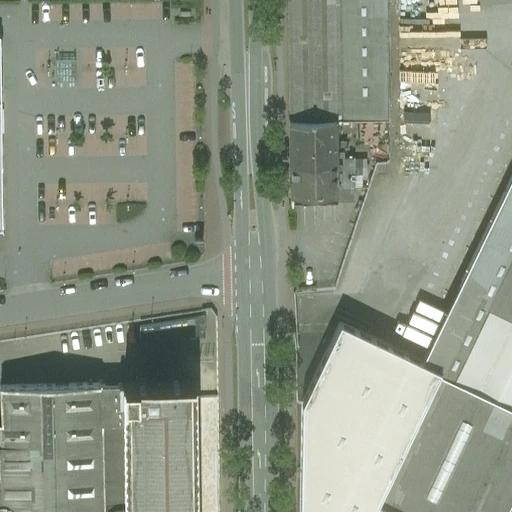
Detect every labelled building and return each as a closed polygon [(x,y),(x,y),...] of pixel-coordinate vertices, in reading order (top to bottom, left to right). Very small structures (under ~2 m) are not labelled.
[(287,0),(290,119),(336,119),(336,120),(340,119),(338,0),(287,0)] [(386,0),(338,0),(340,119),(358,119),(387,119),(389,119),(386,0)] [(76,60),(56,60),(56,87),(76,87),(76,60)] [(290,119),(289,119),(290,163),(336,162),(336,151),(336,120),(336,119),(290,119)] [(387,119),(358,119),(358,142),(388,142),(387,119)] [(354,157),(342,158),(341,151),(336,151),(336,162),(354,162),(354,157)] [(336,162),(290,163),(291,204),(293,204),(293,202),(337,201),(337,187),(336,162)] [(354,162),(336,162),(337,187),(354,187),(354,162)] [(511,175),(423,361),(423,362),(441,370),(440,373),(455,381),(511,261),(511,175)] [(181,232),(200,232),(201,177),(182,177),(181,232)] [(511,261),(455,381),(495,401),(511,364),(511,261)] [(423,361),(340,322),(302,402),(300,511),(399,511),(378,502),(440,373),(441,370),(423,362),(423,361)] [(511,364),(495,401),(511,408),(511,364)] [(440,373),(378,502),(399,511),(505,511),(511,498),(511,408),(495,401),(455,381),(440,373)] [(195,511),(194,381),(123,382),(124,511),(195,511)] [(124,511),(123,382),(1,385),(1,421),(0,421),(0,511),(124,511)]
